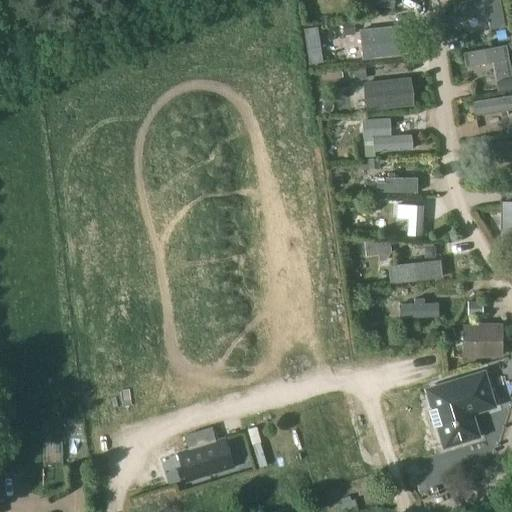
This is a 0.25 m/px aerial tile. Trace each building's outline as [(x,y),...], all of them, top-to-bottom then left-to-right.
[(348,0),(348,5),(387,9),(388,0),(348,0)] [(498,0),(472,0),(452,4),(454,18),(483,13),(487,32),(504,28),(498,0)] [(397,26),(358,30),(362,61),(400,57),(397,26)] [(505,45),(461,54),(464,69),(491,63),(494,80),(511,77),(505,45)] [(408,77),(361,83),(365,112),(411,106),(408,77)] [(511,103),(511,96),(471,102),(473,116),(511,110),(511,103)] [(388,119),(359,120),(360,139),(362,139),(363,157),(374,157),(374,153),(411,151),(410,135),(389,136),(388,119)] [(511,141),(485,143),(486,157),(511,155),(511,141)] [(415,178),(375,178),(375,193),(415,193),(415,178)] [(511,202),(500,202),(500,246),(511,245),(511,202)] [(421,206),(394,205),(394,219),(396,219),(395,228),(404,228),(404,236),(419,237),(421,206)] [(389,240),(364,242),(365,258),(377,256),(378,263),(385,262),(390,254),(389,240)] [(387,267),(389,284),(441,278),(439,261),(387,267)] [(400,288),(379,289),(380,298),(401,297),(400,288)] [(398,304),(399,319),(438,318),(437,303),(423,304),(423,299),(412,299),(412,304),(398,304)] [(500,324),(460,325),(461,359),(501,358),(500,324)] [(443,447),(477,437),(470,414),(493,407),(483,372),(425,390),(443,447)] [(398,398),(408,431),(433,423),(422,390),(398,398)] [(78,446),(78,424),(68,424),(68,446),(78,446)] [(185,482),(233,467),(225,439),(177,454),(185,482)] [(342,503),(338,504),(340,511),(345,511),(357,509),(354,500),(350,501),(348,497),(341,499),(342,503)]
